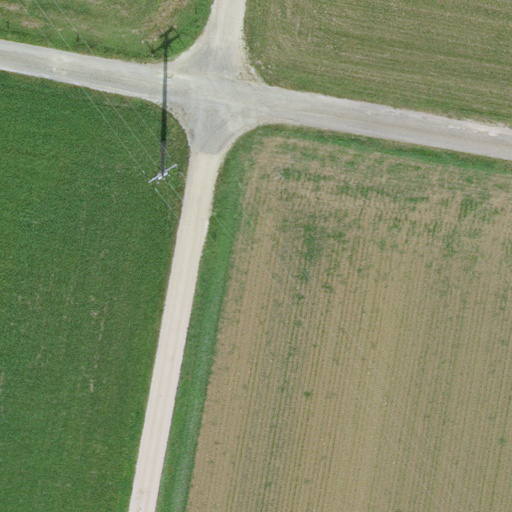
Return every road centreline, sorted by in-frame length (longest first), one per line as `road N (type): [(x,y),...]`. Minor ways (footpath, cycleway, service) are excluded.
road 1 (track): [(0,60),(511,147)]
road 2 (track): [(136,511),(216,98)]
